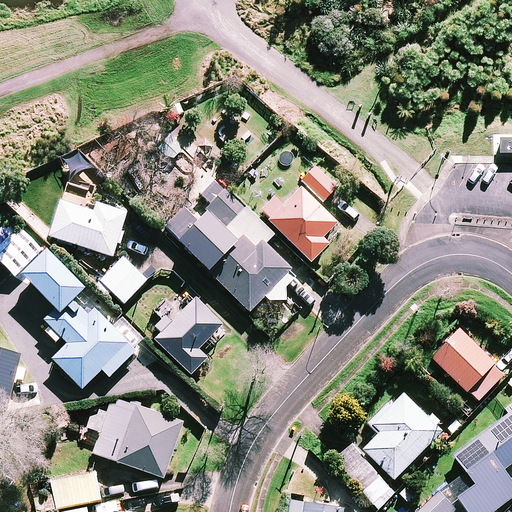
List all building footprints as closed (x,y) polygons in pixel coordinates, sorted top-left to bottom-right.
[(182,150),(170,138),(158,150),(170,161),(182,150)] [(335,189),(314,170),(301,183),(322,203),(335,189)] [(271,237),(214,180),(199,194),(212,207),(196,222),(183,209),(163,229),(248,313),(263,298),(266,301),(285,303),(285,287),(295,277),(263,245),(271,237)] [(336,224),(300,188),(277,211),(270,205),(261,214),(309,263),(327,246),(321,239),(336,224)] [(93,212),(59,202),(48,238),(111,258),(125,213),(95,204),(93,212)] [(40,251),(7,219),(0,225),(0,263),(15,277),(40,251)] [(44,252),(20,276),(54,310),(38,325),(55,343),(60,338),(67,346),(51,360),(81,390),(100,371),(108,378),(144,343),(122,319),(112,329),(91,308),(97,302),(88,294),(83,299),(78,295),(83,290),(44,252)] [(145,281),(121,259),(100,282),(124,305),(145,281)] [(221,327),(194,301),(169,326),(163,320),(154,328),(161,334),(154,341),(189,376),(206,360),(197,351),(221,327)] [(503,375),(457,330),(429,359),(475,403),(503,375)] [(20,356),(0,350),(0,406),(7,408),(20,356)] [(440,432),(399,392),(368,424),(378,434),(361,451),(392,481),(440,432)] [(98,409),(96,415),(88,420),(84,431),(97,435),(91,454),(162,479),(184,418),(129,401),(127,405),(116,402),(114,407),(108,405),(106,412),(98,409)] [(511,462),(511,412),(452,458),(464,474),(416,511),(453,511),(447,504),(458,496),(470,511),(475,511),(511,485),(501,471),(511,462)] [(395,494),(350,446),(333,462),(377,510),(395,494)] [(195,451),(185,447),(175,472),(185,476),(195,451)] [(40,465),(25,468),(30,494),(45,491),(40,465)] [(94,472),(49,481),(52,494),(34,498),(36,511),(43,511),(99,502),(94,472)]
